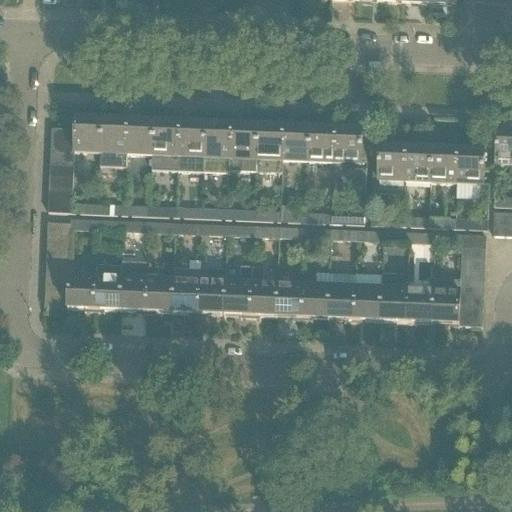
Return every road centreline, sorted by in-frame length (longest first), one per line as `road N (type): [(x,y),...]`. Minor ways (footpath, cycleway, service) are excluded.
road 1 (residential): [(511,293),(497,359),(483,368),(36,355),(19,324),(18,298)]
road 2 (unclassified): [(18,298),(19,34)]
road 3 (unclassified): [(272,43),(38,34)]
road 4 (unclassified): [(494,53),(272,43)]
